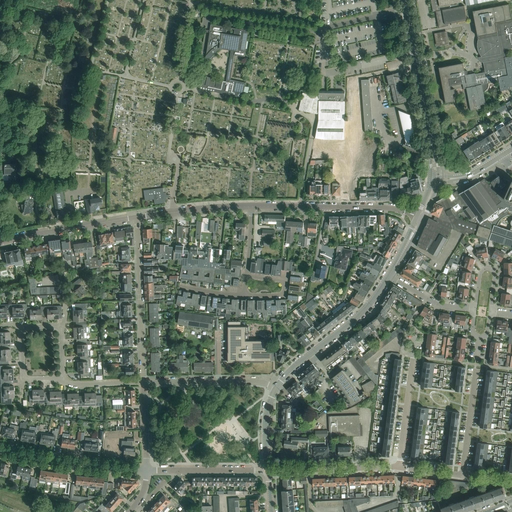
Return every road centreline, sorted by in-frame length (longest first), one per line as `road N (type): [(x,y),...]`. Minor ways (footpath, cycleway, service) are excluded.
road 1 (tertiary): [(434,177),(403,0)]
road 2 (residential): [(253,207),(382,207),(419,217)]
road 3 (residential): [(143,382),(137,216)]
road 4 (residential): [(0,450),(146,470)]
road 5 (residential): [(0,241),(137,216)]
road 6 (residential): [(399,468),(415,333)]
road 7 (residential): [(143,382),(255,381),(276,388)]
road 8 (residential): [(268,470),(399,468)]
road 9 (residential): [(146,470),(268,470)]
